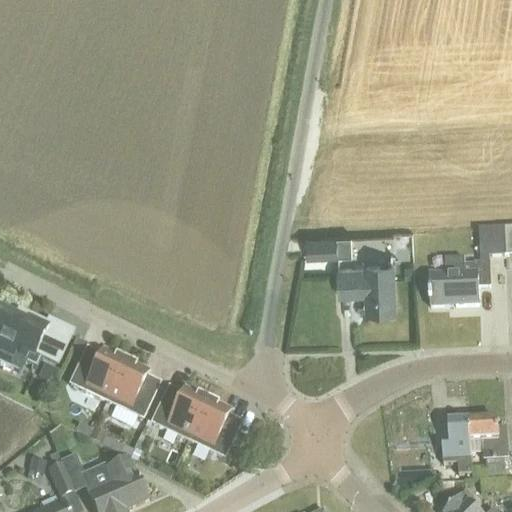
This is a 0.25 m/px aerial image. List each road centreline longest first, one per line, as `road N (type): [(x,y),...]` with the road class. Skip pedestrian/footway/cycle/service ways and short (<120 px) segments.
road 1 (unclassified): [(266,339),(326,0)]
road 2 (residential): [(260,379),(225,378),(4,269)]
road 3 (residential): [(314,437),(341,410),(406,376),(511,363)]
road 4 (residential): [(215,511),(284,471),(314,437)]
